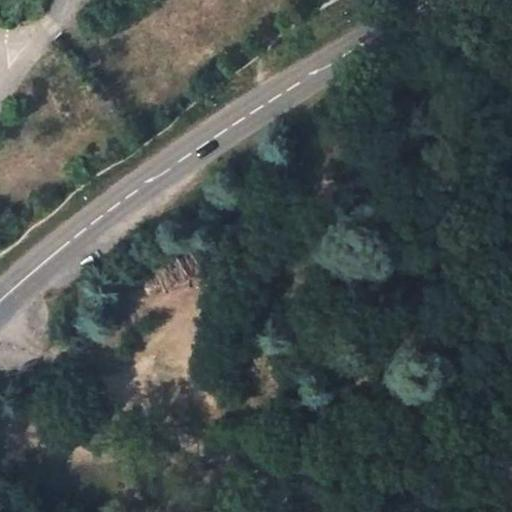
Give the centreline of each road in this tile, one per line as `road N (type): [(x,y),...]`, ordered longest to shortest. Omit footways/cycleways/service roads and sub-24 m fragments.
road 1 (track): [(0,344),(119,391),(278,488),(351,511),(427,501),(511,454)]
road 2 (primary): [(0,308),(171,170),(427,0)]
